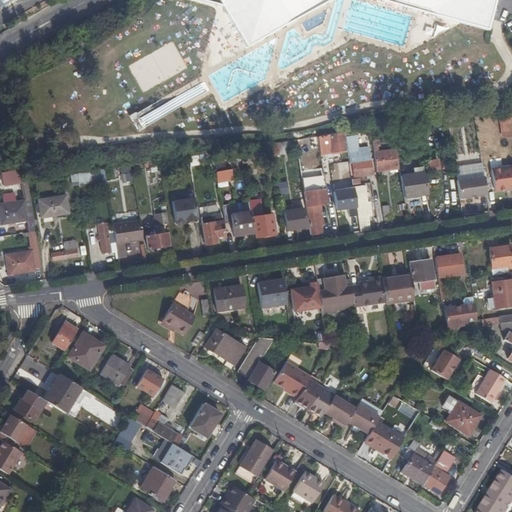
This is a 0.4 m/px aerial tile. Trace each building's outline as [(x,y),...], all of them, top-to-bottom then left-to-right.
[(188,0),(216,8),(196,73),(331,0),(349,0),(480,36),(490,0),(188,0)] [(194,86),(129,117),(134,129),(200,98),(194,86)] [(345,131),(318,135),(319,142),(329,140),(330,142),(330,143),(332,152),(348,149),(345,134),(345,131)] [(296,137),(283,140),(285,152),(298,150),(296,137)] [(378,138),(371,139),(376,169),(388,167),(389,171),(395,169),(395,166),(396,166),(394,148),(377,151),(377,145),(379,145),(378,138)] [(426,150),(429,169),(438,167),(435,148),(426,150)] [(206,154),(192,156),(194,166),(199,165),(199,161),(207,160),(213,159),(212,153),(206,154)] [(352,162),(354,176),(360,175),(361,179),(366,178),(366,174),(372,173),(370,159),(352,162)] [(331,176),(343,175),(342,164),(330,164),(331,176)] [(494,189),(511,186),(511,164),(491,168),(494,189)] [(232,168),(216,171),(218,181),(233,178),(232,168)] [(104,170),(70,172),(71,186),(105,184),(104,170)] [(403,195),(428,192),(425,170),(424,170),(414,172),(400,175),(403,195)] [(21,183),(27,182),(17,172),(2,174),(3,186),(21,183)] [(121,182),(132,181),(131,173),(121,174),(121,182)] [(459,197),(486,193),(484,174),(457,179),(459,197)] [(27,182),(21,183),(24,200),(27,221),(28,233),(35,232),(27,182)] [(366,183),(353,185),(353,187),(354,189),(357,207),(360,230),(369,229),(367,213),(371,213),(369,200),(367,200),(366,183)] [(326,187),(304,190),(306,206),(310,234),(320,232),(315,204),(328,202),(326,187)] [(354,189),(333,192),(336,210),(357,207),(354,189)] [(38,200),(42,218),(69,213),(66,195),(38,200)] [(195,199),(172,202),(175,220),(197,217),(195,199)] [(27,221),(24,200),(0,203),(0,222),(14,220),(14,223),(27,221)] [(229,202),(222,203),(225,221),(231,220),(234,235),(254,232),(251,217),(250,209),(230,213),(229,202)] [(258,204),(249,205),(250,209),(251,217),(253,217),(260,216),(258,204)] [(303,211),(301,211),(292,212),(285,214),(288,229),(306,226),(303,211)] [(169,223),(167,212),(155,214),(156,225),(169,223)] [(221,213),(201,216),(206,244),(216,242),(216,238),(215,233),(224,231),(221,213)] [(273,214),(260,216),(253,217),(256,236),(276,233),(273,214)] [(113,222),(118,257),(127,256),(125,241),(143,238),(140,218),(113,222)] [(106,222),(97,223),(102,253),(111,252),(106,222)] [(40,268),(35,232),(28,233),(27,233),(30,251),(4,255),(7,273),(22,271),(22,274),(34,271),(34,269),(40,268)] [(168,245),(167,232),(146,235),(148,248),(168,245)] [(66,251),(52,253),(54,260),(78,256),(76,241),(65,242),(66,251)] [(509,244),(487,248),(490,267),(511,263),(509,244)] [(459,253),(434,256),(441,298),(444,298),(440,275),(462,271),(459,253)] [(411,282),(412,292),(418,291),(416,281),(433,278),(429,258),(408,261),(410,275),(411,282)] [(321,306),(322,314),(326,313),(326,311),(355,307),(351,286),(351,284),(346,285),(344,274),(317,278),(321,306)] [(410,275),(381,278),(385,303),(413,300),(412,292),(411,282),(410,275)] [(490,280),(492,297),(494,306),(494,307),(511,304),(511,281),(511,277),(490,280)] [(286,302),(282,278),(257,282),(261,306),(286,302)] [(359,285),(351,286),(355,307),(355,308),(385,303),(381,278),(358,282),(359,285)] [(321,306),(317,280),(302,282),(303,286),(291,288),(294,310),(321,306)] [(213,288),(217,310),(244,306),(241,284),(213,288)] [(474,302),(473,295),(465,296),(462,299),(463,304),(474,302)] [(209,314),(207,298),(201,299),(203,315),(209,314)] [(196,315),(173,301),(160,323),(173,331),(175,328),(184,334),(196,315)] [(474,302),(463,304),(442,307),(445,326),(446,335),(452,332),(476,319),(474,302)] [(498,323),(499,329),(511,327),(511,314),(480,319),(481,325),(498,323)] [(52,341),(65,349),(77,331),(63,323),(52,341)] [(217,330),(207,347),(234,364),(245,346),(217,330)] [(192,344),(196,346),(204,333),(200,331),(192,344)] [(511,334),(507,331),(503,339),(511,344),(511,348),(507,358),(511,360),(511,334)] [(83,332),(69,356),(91,369),(105,345),(83,332)] [(243,361),(237,371),(246,376),(251,368),(253,369),(247,379),(263,389),(274,371),(258,362),(273,338),(258,337),(253,345),(243,361)] [(318,349),(328,349),(329,342),(318,341),(318,349)] [(310,349),(301,364),(311,369),(320,354),(310,349)] [(430,369),(445,379),(458,358),(443,349),(430,369)] [(112,355),(100,373),(119,384),(130,366),(112,355)] [(297,397),(307,379),(309,376),(286,362),(274,384),(297,397)] [(146,367),(136,384),(152,395),(162,378),(146,367)] [(489,402),(505,378),(489,369),(474,394),(489,402)] [(42,398),(45,400),(64,412),(79,386),(58,373),(42,398)] [(320,416),(323,412),(333,395),(307,379),(297,397),(294,400),(320,416)] [(185,391),(172,383),(166,392),(180,400),(185,391)] [(42,398),(26,389),(14,409),(33,421),(45,400),(42,398)] [(180,400),(166,392),(162,398),(175,407),(180,400)] [(347,421),(355,407),(334,394),(333,395),(323,412),(344,425),(347,421)] [(447,395),(441,406),(450,411),(445,420),(467,434),(479,415),(447,395)] [(220,414),(202,403),(188,426),(205,437),(220,414)] [(380,416),(358,403),(355,407),(347,421),(368,434),(375,423),(380,416)] [(172,443),(176,446),(180,440),(181,437),(171,430),(173,427),(166,422),(164,425),(155,420),(160,412),(155,410),(150,418),(145,426),(153,431),(172,443)] [(140,412),(135,420),(142,425),(145,426),(150,418),(140,412)] [(164,425),(166,422),(169,417),(160,412),(155,420),(164,425)] [(12,447),(26,424),(10,414),(0,430),(0,439),(2,440),(12,447)] [(115,420),(123,425),(127,419),(119,414),(115,420)] [(135,420),(128,417),(127,419),(123,425),(113,443),(127,452),(132,445),(130,444),(142,425),(135,420)] [(440,431),(443,426),(433,420),(430,424),(440,431)] [(365,439),(393,456),(403,439),(375,423),(368,434),(365,439)] [(257,476),(273,449),(256,438),(240,465),(257,476)] [(422,484),(443,450),(439,448),(433,459),(416,448),(420,443),(412,438),(401,456),(407,460),(401,471),(422,484)] [(2,440),(0,444),(0,469),(8,474),(21,452),(12,447),(2,440)] [(163,441),(153,458),(158,462),(168,445),(163,441)] [(176,446),(172,443),(160,463),(180,475),(183,470),(184,471),(192,457),(176,446)] [(422,484),(422,485),(437,494),(447,476),(444,474),(449,465),(441,461),(446,452),(443,450),(422,484)] [(282,492),(294,472),(275,460),(269,470),(285,480),(281,486),(266,476),(266,477),(265,477),(263,479),(282,492)] [(164,499),(175,480),(153,466),(141,486),(148,491),(147,492),(151,495),(153,492),(164,499)] [(269,470),(265,477),(266,477),(266,476),(281,486),(285,480),(269,470)] [(310,504),(323,483),(304,471),(291,492),(310,504)] [(501,511),(511,496),(511,479),(506,475),(483,511),(501,511)] [(233,485),(227,495),(229,497),(236,487),(233,485)] [(225,506),(234,511),(245,511),(254,498),(247,493),(236,487),(229,497),(227,495),(222,504),(225,506)] [(358,511),(333,496),(323,511),(358,511)] [(151,511),(153,510),(135,499),(126,511),(151,511)]
